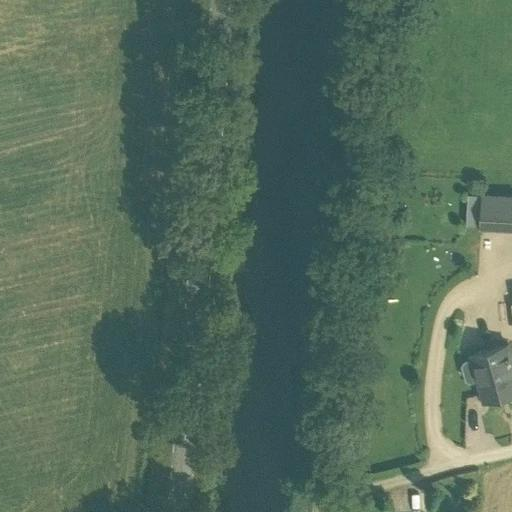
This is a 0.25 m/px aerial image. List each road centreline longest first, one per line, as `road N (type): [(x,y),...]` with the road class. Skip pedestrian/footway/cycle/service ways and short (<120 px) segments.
road 1 (secondary): [(175,511),(219,0)]
road 2 (unclassified): [(317,511),(318,496),(361,493),(511,452)]
